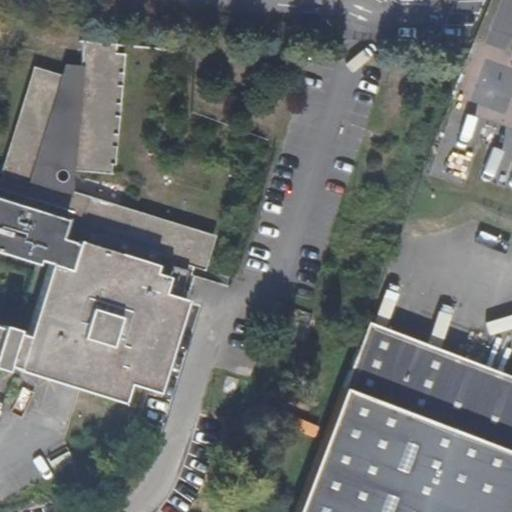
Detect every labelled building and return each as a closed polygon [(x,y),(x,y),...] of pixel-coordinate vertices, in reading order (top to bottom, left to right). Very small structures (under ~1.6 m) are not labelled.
[(0,371),(4,373),(6,368),(123,406),(130,387),(158,396),(188,302),(165,295),(170,279),(155,274),(158,267),(193,276),(195,270),(207,273),(212,258),(206,256),(211,238),(54,189),(55,186),(46,183),(52,163),(73,165),(72,171),(111,175),(112,165),(115,165),(127,53),(118,53),(119,43),(85,40),(81,83),(68,82),(70,76),(55,72),(53,78),(35,73),(6,164),(3,163),(0,174),(3,174),(1,180),(0,179),(0,226),(1,227),(0,229),(0,248),(50,265),(27,337),(16,334),(17,331),(1,326),(0,328),(0,371)] [(35,66),(3,163),(6,164),(35,73),(53,78),(55,72),(35,66)] [(0,253),(37,265),(39,261),(0,248),(0,229),(1,227),(0,226),(0,253)] [(505,511),(511,495),(511,382),(363,329),(292,511),(505,511)] [(66,449),(46,460),(55,476),(75,466),(66,449)]
